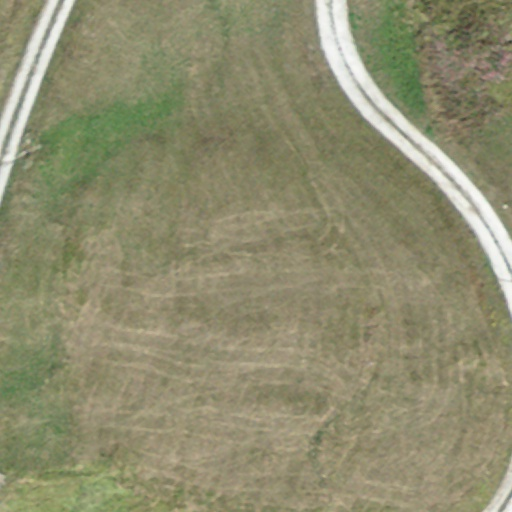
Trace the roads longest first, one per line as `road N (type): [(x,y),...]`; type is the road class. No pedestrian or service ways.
road 1 (track): [(511,268),(462,190),(363,91),(344,58),(329,0)]
road 2 (track): [(57,0),(0,158)]
